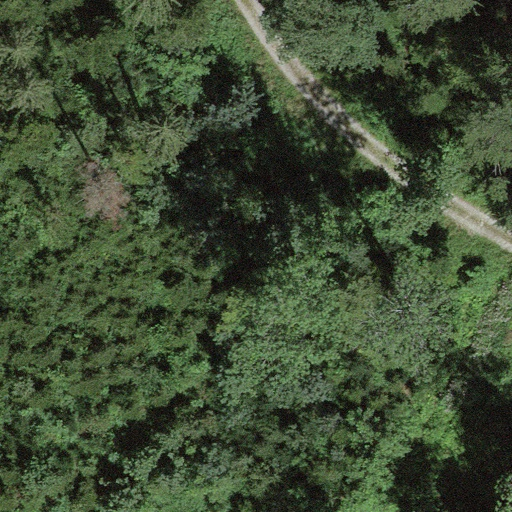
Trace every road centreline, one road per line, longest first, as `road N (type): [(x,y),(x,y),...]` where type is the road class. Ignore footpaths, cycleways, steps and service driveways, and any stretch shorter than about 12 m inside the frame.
road 1 (track): [(511,245),(370,150),(248,0)]
road 2 (track): [(340,511),(511,291)]
